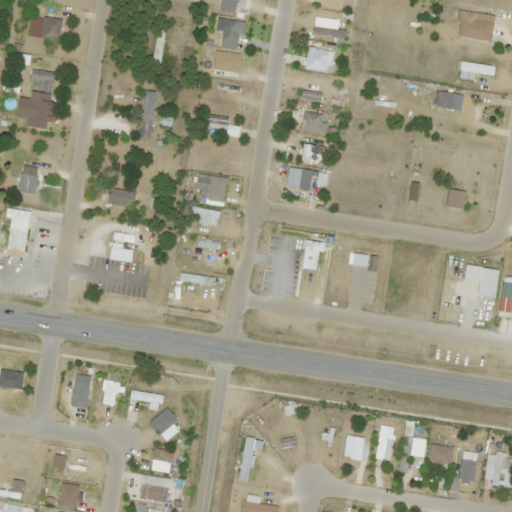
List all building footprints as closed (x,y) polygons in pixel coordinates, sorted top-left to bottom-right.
[(493,20),(494,7),(462,4),(461,10),(477,12),(476,19),(493,20)] [(60,19),(29,15),(27,37),(57,41),(60,19)] [(149,61),(157,63),(164,31),(156,29),(149,61)] [(492,65),(459,62),(458,71),(491,74),(492,65)] [(36,83),(35,90),(50,93),(54,73),(30,68),(28,82),(36,83)] [(319,99),(319,92),(300,90),(299,97),(319,99)] [(149,139),(150,115),(139,114),(139,138),(149,139)] [(224,135),(236,135),(237,126),(226,126),(227,115),(204,115),(203,128),(224,129),(224,135)] [(17,192),(34,193),(36,167),(19,166),(17,192)] [(299,168),(287,167),(284,185),(297,187),(299,168)] [(135,191),(110,188),(108,203),(134,206),(135,191)] [(26,224),(7,223),(6,254),(25,255),(26,224)] [(320,241),(304,240),(300,270),(317,271),(320,241)] [(496,269),(479,267),(476,297),(494,298),(496,269)] [(358,459),(362,438),(345,435),(341,457),(358,459)] [(416,472),(421,440),(414,439),(410,471),(416,472)] [(440,442),(432,442),(429,466),(437,467),(440,442)] [(468,479),(475,479),(477,449),(470,448),(468,479)] [(500,452),(491,452),(488,484),(497,485),(500,452)] [(258,456),(247,455),(245,476),(256,478),(258,456)]
